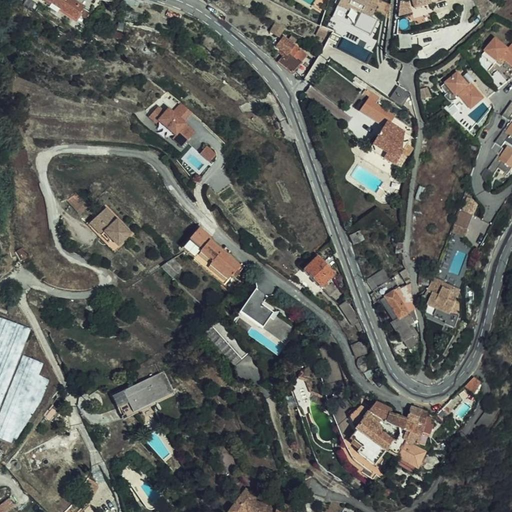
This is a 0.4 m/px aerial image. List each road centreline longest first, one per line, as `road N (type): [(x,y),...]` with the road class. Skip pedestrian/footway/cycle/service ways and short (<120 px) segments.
road 1 (residential): [(416,393),(389,398),(356,374),(328,320),(207,223),(151,158),(77,149),(49,154),(42,178),(51,208)]
road 2 (tertiary): [(172,0),(199,12),(276,80),(382,352),(393,375),(416,393)]
road 3 (unclassified): [(393,0),(387,51),(406,61),(419,126),(405,256),(425,343),(416,393)]
road 4 (tertiary): [(416,393),(436,394),(467,368),(511,235)]
